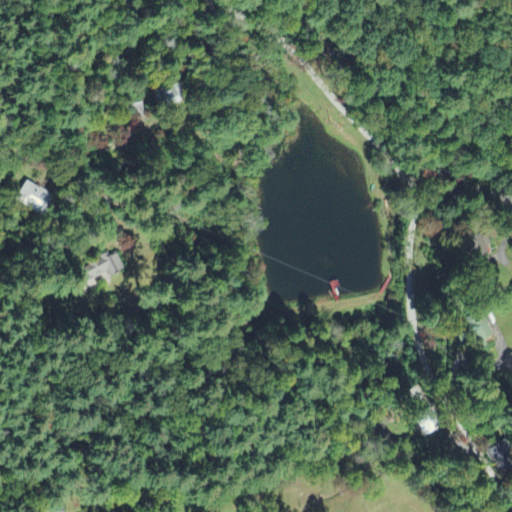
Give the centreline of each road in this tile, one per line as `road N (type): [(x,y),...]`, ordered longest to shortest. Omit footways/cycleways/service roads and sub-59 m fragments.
road 1 (residential): [(466,511),(418,367),(407,179),(272,33),(180,2),(117,17),(19,122),(0,130)]
road 2 (residential): [(19,122),(195,286),(222,348)]
